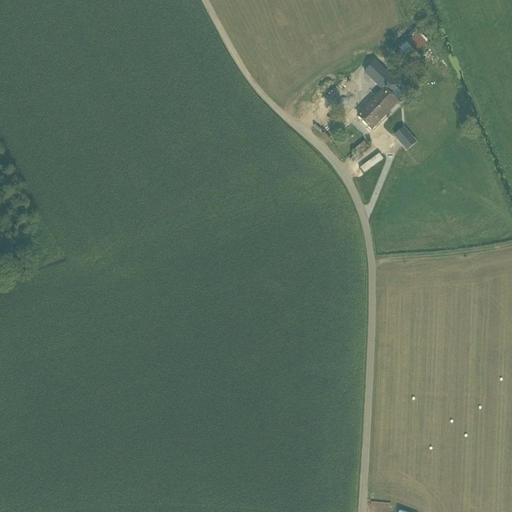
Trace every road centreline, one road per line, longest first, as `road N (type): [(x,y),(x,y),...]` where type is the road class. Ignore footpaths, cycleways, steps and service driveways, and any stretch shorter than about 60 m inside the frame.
road 1 (residential): [(372,260),(348,173),(326,146),(269,105),(205,0)]
road 2 (residential): [(361,511),(372,260)]
road 3 (residential): [(511,244),(372,260)]
